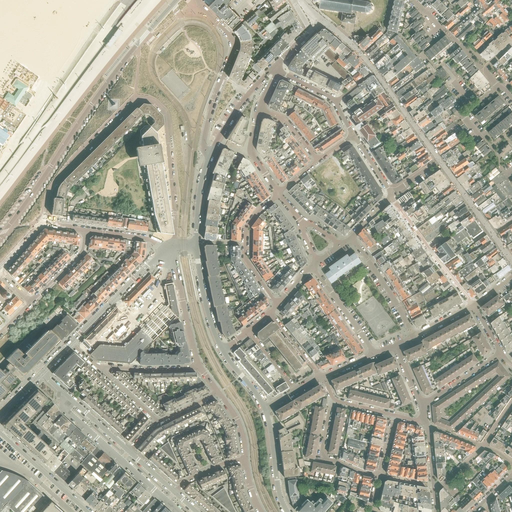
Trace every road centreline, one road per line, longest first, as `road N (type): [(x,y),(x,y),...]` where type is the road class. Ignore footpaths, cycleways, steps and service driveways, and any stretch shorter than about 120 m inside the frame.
road 1 (residential): [(43,222),(53,184),(145,98),(166,118),(175,245)]
road 2 (residential): [(175,0),(91,103),(0,237)]
road 3 (residential): [(209,155),(203,141),(233,42),(197,0)]
road 4 (residential): [(391,195),(473,304)]
road 5 (residential): [(278,304),(245,257),(245,228),(277,193)]
